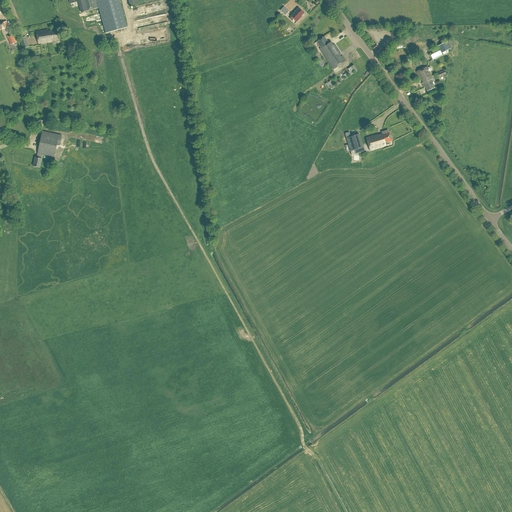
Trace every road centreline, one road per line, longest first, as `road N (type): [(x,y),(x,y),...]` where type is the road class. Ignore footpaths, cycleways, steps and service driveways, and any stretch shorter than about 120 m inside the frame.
road 1 (track): [(124,0),(130,23),(118,49),(151,159),(345,511)]
road 2 (tertiary): [(489,219),(328,0)]
